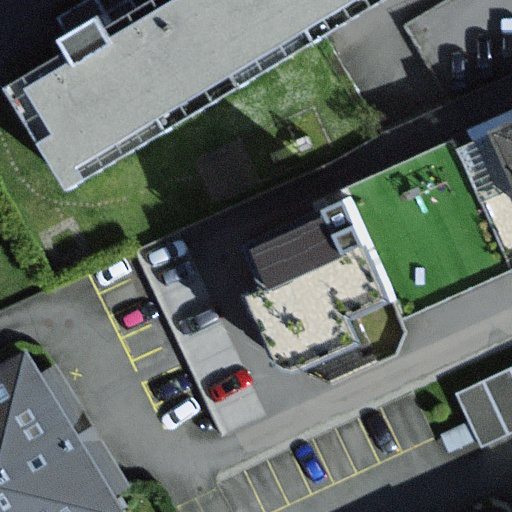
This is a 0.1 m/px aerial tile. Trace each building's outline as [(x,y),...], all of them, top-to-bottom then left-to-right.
[(36,97),(88,190),(266,91),(215,0),(204,0),(141,35),(134,21),(115,32),(96,42),(105,59),(36,97)] [(215,0),(266,91),(429,0),(215,0)] [(511,132),(502,137),(511,159),(511,132)] [(350,200),(244,246),(261,287),(247,294),(278,362),(283,368),(288,371),(295,372),(302,370),(360,343),(350,318),(394,299),(350,200)] [(128,511),(28,351),(0,368),(0,511),(128,511)] [(511,367),(456,393),(482,448),(511,433),(511,367)]
